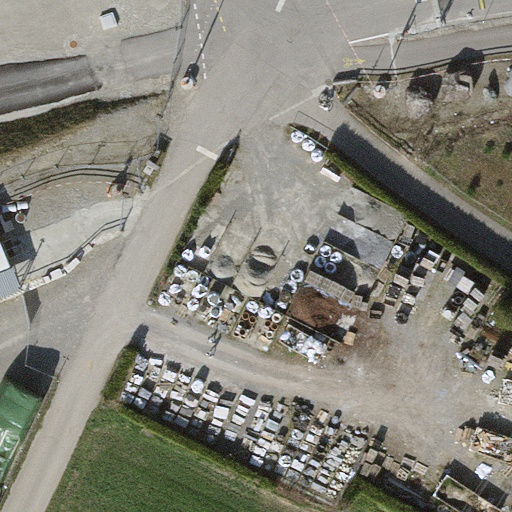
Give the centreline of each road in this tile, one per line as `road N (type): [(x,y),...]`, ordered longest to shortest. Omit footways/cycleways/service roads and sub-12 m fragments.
road 1 (track): [(407,0),(323,15),(224,107),(28,511)]
road 2 (track): [(511,249),(328,119),(270,60)]
road 3 (track): [(511,37),(407,54),(270,60)]
